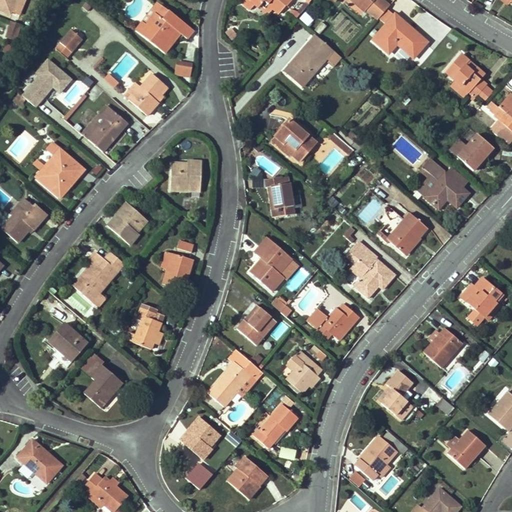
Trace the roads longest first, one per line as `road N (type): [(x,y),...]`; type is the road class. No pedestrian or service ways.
road 1 (residential): [(312,506),(344,379),(511,200)]
road 2 (residential): [(220,128),(239,206),(223,296),(163,410),(134,435)]
road 3 (residential): [(0,331),(54,246),(171,139),(220,128)]
road 4 (residential): [(224,0),(220,128)]
